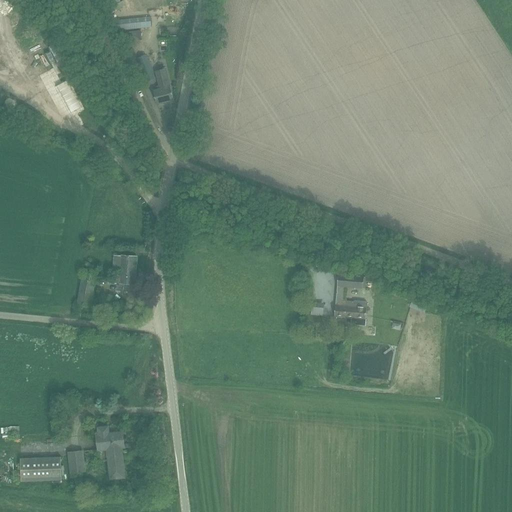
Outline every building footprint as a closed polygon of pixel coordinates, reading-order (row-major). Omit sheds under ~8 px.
[(151,26),(149,15),(116,19),(117,30),(151,26)] [(147,82),(155,79),(146,55),(137,58),(147,82)] [(174,101),(166,69),(155,71),(159,86),(157,86),(157,90),(153,91),(157,105),(174,101)] [(85,171),(93,172),(95,158),(87,158),(85,171)] [(113,269),(120,269),(120,268),(136,269),(137,257),(127,256),(114,255),(113,269)] [(120,268),(120,269),(120,274),(115,274),(114,283),(135,285),(136,269),(120,268)] [(85,271),(84,280),(95,282),(96,282),(97,272),(85,271)] [(338,274),(337,286),(363,289),(364,277),(338,274)] [(84,280),(81,279),(77,303),(91,305),(95,282),(84,280)] [(306,297),(305,310),(316,311),(317,298),(306,297)] [(367,303),(342,301),(342,305),(335,305),(334,317),(365,319),(367,303)] [(99,435),(97,435),(98,450),(99,457),(99,458),(100,461),(100,462),(109,461),(111,479),(125,478),(121,448),(124,447),(122,432),(109,434),(108,427),(98,428),(99,435)] [(69,453),(71,473),(85,471),(82,452),(69,453)] [(20,459),(21,482),(62,480),(61,458),(20,459)]
